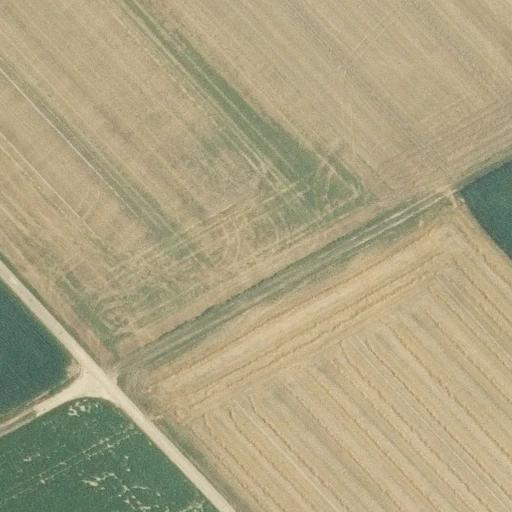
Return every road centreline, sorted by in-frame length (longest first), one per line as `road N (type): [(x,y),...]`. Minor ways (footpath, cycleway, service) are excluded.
road 1 (track): [(511,176),(117,398)]
road 2 (track): [(224,511),(0,274)]
road 3 (track): [(0,453),(110,393)]
